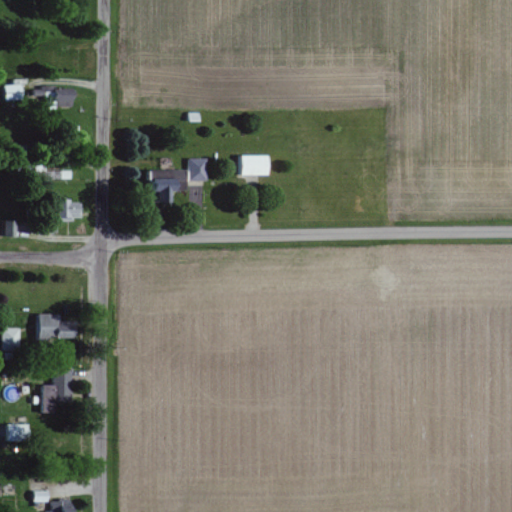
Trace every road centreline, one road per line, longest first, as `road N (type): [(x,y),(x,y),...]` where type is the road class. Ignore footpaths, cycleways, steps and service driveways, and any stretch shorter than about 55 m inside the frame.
road 1 (residential): [(102,511),(108,0)]
road 2 (residential): [(102,255),(126,234),(511,231)]
